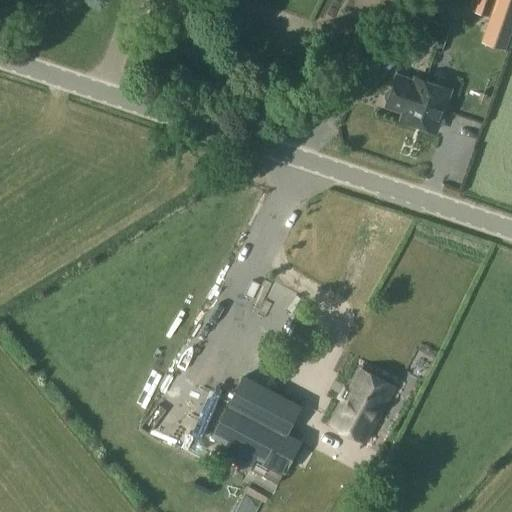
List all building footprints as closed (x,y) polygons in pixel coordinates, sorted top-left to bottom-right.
[(511,29),(511,0),(474,0),(470,11),(489,17),(480,42),(505,51),(511,29)] [(419,25),(394,46),(407,61),(432,40),(419,25)] [(414,82),(396,75),(391,90),(388,91),(385,93),(384,96),(385,99),(387,102),(386,106),(404,112),(401,119),(435,131),(437,127),(440,126),(442,124),(443,121),(443,118),(440,116),(449,89),(416,78),(414,82)] [(191,224),(192,235),(216,235),(215,210),(203,210),(203,224),(191,224)] [(296,323),(288,337),(310,349),(318,335),(296,323)] [(387,398),(390,399),(393,392),(389,391),(390,389),(357,373),(331,424),(366,441),(387,398)] [(284,437),(299,409),(242,379),(227,408),(241,415),(224,447),(280,476),(297,443),(284,437)]
